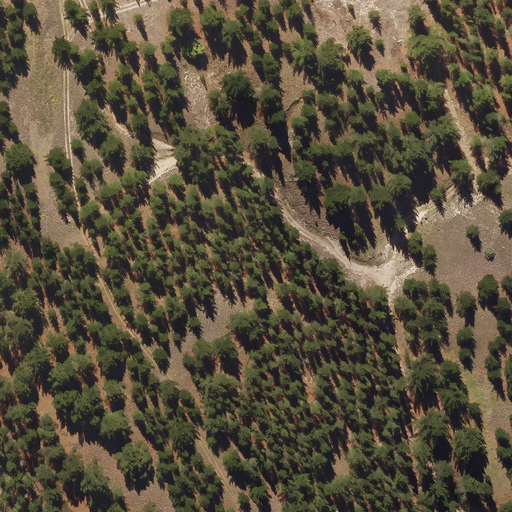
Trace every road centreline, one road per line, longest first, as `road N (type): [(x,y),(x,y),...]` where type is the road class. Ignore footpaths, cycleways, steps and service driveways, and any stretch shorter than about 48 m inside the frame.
road 1 (track): [(461,511),(421,456),(382,287),(316,243),(235,153),(84,178),(70,167)]
road 2 (track): [(64,0),(66,128),(84,234),(112,300),(242,511)]
road 3 (track): [(382,287),(385,269),(402,256),(410,221),(472,181),(441,77)]
